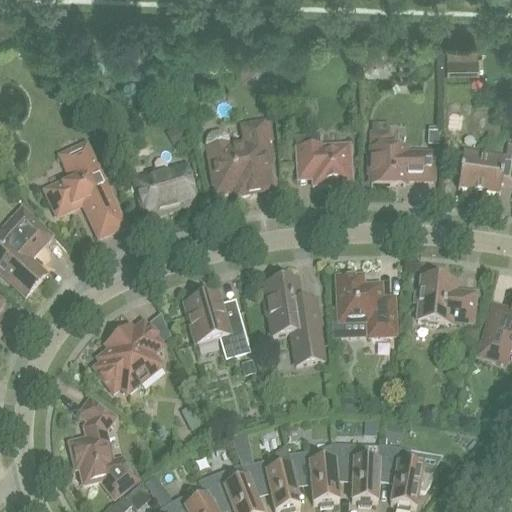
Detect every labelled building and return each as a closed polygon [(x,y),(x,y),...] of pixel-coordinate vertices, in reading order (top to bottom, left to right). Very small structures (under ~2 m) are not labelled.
[(250,70),(269,69),(269,50),(250,51),(250,70)] [(466,73),(478,73),(478,52),(446,52),(446,74),(458,73),(458,71),(466,71),(466,73)] [(365,67),(370,72),(377,72),(382,67),(382,60),(377,54),(369,55),(365,59),(365,67)] [(189,137),(182,124),(165,134),(173,147),(189,137)] [(236,201),(254,198),(271,195),(267,169),(270,168),(266,144),(271,143),(268,125),(241,130),(244,146),(229,149),(228,145),(227,141),(223,138),(220,137),(212,138),(208,141),(207,144),(207,152),(214,199),(235,195),(236,201)] [(439,131),(428,131),(428,135),(427,135),(427,148),(438,148),(439,131)] [(405,152),(388,152),(389,138),(372,137),(371,160),(368,160),(368,179),(371,179),(371,188),(405,188),(405,183),(433,184),(433,157),(405,157),(405,152)] [(295,139),(297,169),(297,176),(311,175),(312,190),(352,188),(350,148),(319,150),(319,138),(295,139)] [(455,148),(451,142),(444,143),(442,149),(446,155),(452,154),(455,148)] [(511,187),(511,148),(508,148),(506,160),(463,154),(458,192),(499,198),(501,186),(511,187)] [(81,205),(91,226),(100,246),(126,234),(89,154),(84,156),(80,156),(76,156),(73,158),(70,161),(68,164),(63,166),(70,182),(45,195),(57,220),(74,213),(72,209),(81,205)] [(133,184),(144,222),(198,207),(187,169),(133,184)] [(51,240),(22,212),(0,235),(0,277),(25,301),(45,279),(29,263),(51,240)] [(336,281),(338,327),(367,326),(368,342),(396,340),(394,301),(381,302),(380,289),(363,290),(362,280),(336,281)] [(420,296),(415,295),(414,307),(419,308),(417,325),(426,326),(429,329),(436,330),(439,327),(451,329),(452,325),(472,327),(475,298),(454,295),(455,285),(421,281),(420,296)] [(268,289),(264,290),(267,307),(264,307),(266,321),(269,320),(272,340),(291,337),(296,369),(324,365),(314,304),(299,307),(296,285),(287,286),(283,282),(270,284),(268,289)] [(185,309),(196,349),(219,343),(225,365),(243,360),(240,349),(247,347),(239,320),(224,325),(217,300),(213,301),(210,299),(202,301),(201,304),(185,309)] [(511,314),(493,309),(479,359),(504,367),(511,345),(511,314)] [(94,373),(113,398),(120,392),(126,399),(162,370),(153,359),(163,351),(143,327),(133,335),(129,330),(105,350),(109,354),(97,363),(100,368),(94,373)] [(245,381),(256,378),(252,365),(241,368),(245,381)] [(115,422),(90,403),(79,419),(88,426),(84,431),(87,443),(69,447),(75,474),(79,473),(83,489),(100,485),(114,503),(129,492),(119,477),(114,479),(107,453),(109,453),(105,435),(115,422)] [(341,407),(341,414),(344,417),(353,417),(357,413),(357,410),(356,407),(354,405),(352,404),(346,404),(343,404),(341,407)] [(182,412),(192,432),(204,426),(195,406),(182,412)] [(463,424),(460,418),(453,416),(450,428),(461,432),(463,424)] [(384,442),(397,445),(400,429),(387,426),(384,442)] [(237,460),(250,457),(245,436),(230,441),(237,460)] [(379,467),(378,467),(379,451),(332,449),(332,454),(334,466),(335,466),(336,478),(352,479),(351,506),(358,506),(357,510),(371,511),(371,506),(377,507),(379,479),(379,467)] [(379,451),(378,467),(379,467),(379,479),(395,482),(390,508),(396,509),(395,511),(409,511),(410,511),(411,511),(416,511),(419,495),(424,496),(434,479),(422,477),(423,474),(407,471),(410,455),(379,449),(379,451)] [(335,466),(334,466),(332,454),(286,459),(287,463),(289,472),(291,472),(294,484),(310,482),(312,509),(319,508),(319,511),(321,511),(333,511),(332,507),(339,506),(336,478),(335,466)] [(294,484),(291,472),(289,472),(287,463),(273,465),(272,464),(242,471),(247,484),(248,483),(253,495),(268,491),(273,511),(294,511),(300,511),(294,484)] [(248,483),(247,484),(234,489),(227,474),(197,486),(206,501),(207,501),(213,511),(228,506),(230,511),(259,511),(252,495),(253,495),(248,483)] [(152,496),(161,488),(155,480),(145,487),(152,496)] [(207,501),(206,501),(194,508),(187,498),(162,511),(213,511),(207,501)] [(111,511),(129,511),(131,510),(123,501),(111,511)]
